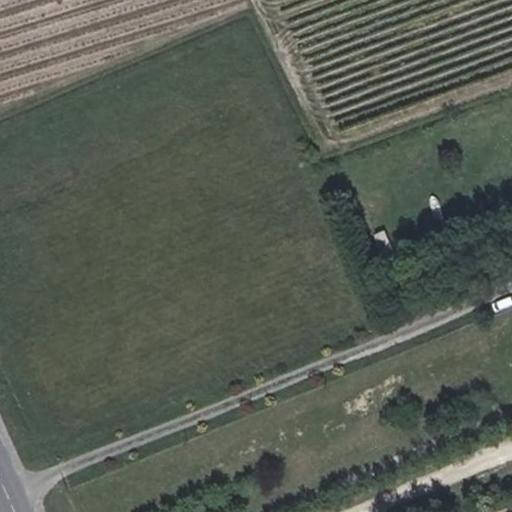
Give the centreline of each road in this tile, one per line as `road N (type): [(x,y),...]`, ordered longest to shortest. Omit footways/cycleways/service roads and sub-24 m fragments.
road 1 (unknown): [(5,504),(511,283)]
road 2 (unknown): [(511,447),(352,511)]
